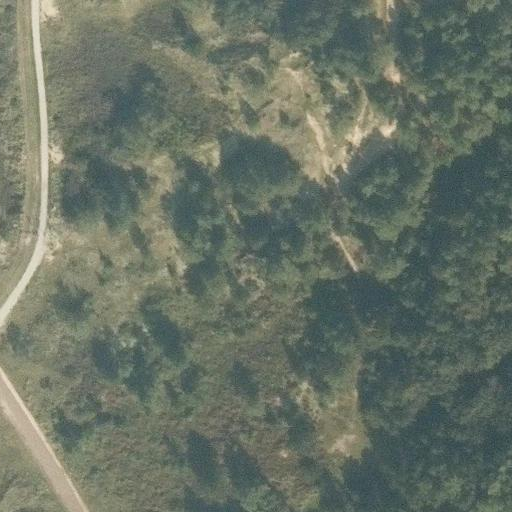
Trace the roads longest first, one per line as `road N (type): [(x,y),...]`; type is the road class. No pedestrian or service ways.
road 1 (track): [(370,453),(511,346)]
road 2 (unclassified): [(76,511),(0,387)]
